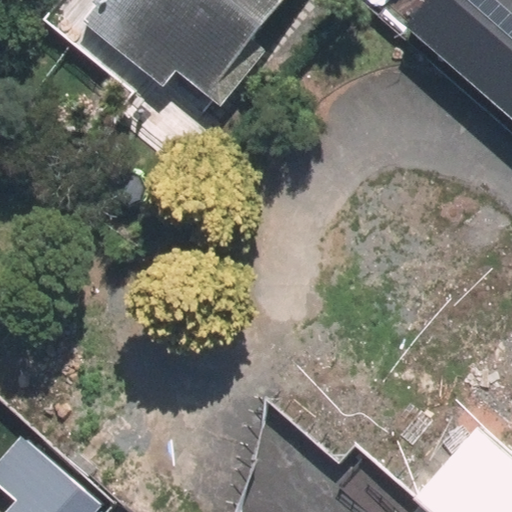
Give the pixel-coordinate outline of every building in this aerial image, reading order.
[(293,0),(44,0),(37,9),(92,56),(111,34),(153,70),(165,56),(213,96),(293,0)] [(511,64),(496,82),(511,96),(511,64)] [(447,244),(483,276),(309,468),(357,511),(511,511),(511,215),(490,196),(447,244)] [(89,251),(0,349),(0,395),(71,458),(183,335),(89,251)] [(0,290),(0,317),(13,301),(0,290)] [(94,511),(23,447),(0,472),(0,511),(94,511)]
